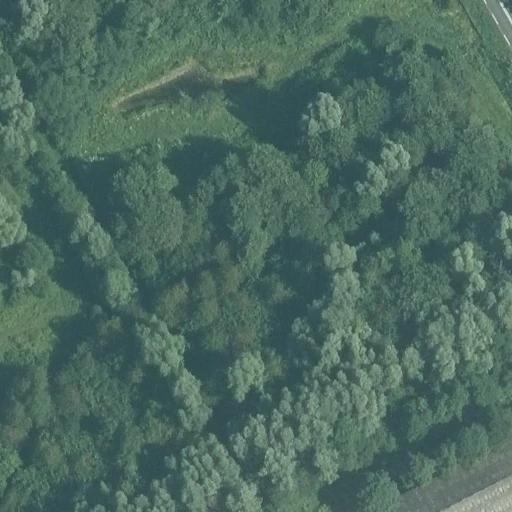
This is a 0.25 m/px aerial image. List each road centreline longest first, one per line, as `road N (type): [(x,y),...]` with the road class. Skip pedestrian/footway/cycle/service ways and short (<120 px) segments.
road 1 (track): [(253,511),(0,66)]
road 2 (track): [(298,511),(511,404)]
